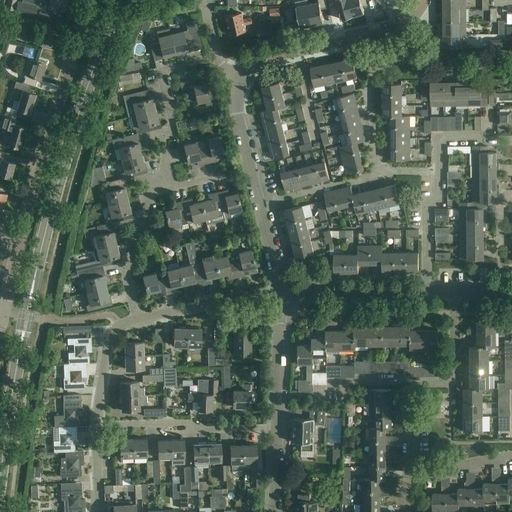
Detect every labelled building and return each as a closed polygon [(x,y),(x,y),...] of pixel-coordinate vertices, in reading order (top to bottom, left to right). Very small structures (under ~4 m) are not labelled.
[(7,0),(6,9),(13,11),(15,0),(7,0)] [(24,0),(24,3),(18,2),(15,11),(33,16),(34,14),(38,15),(50,20),(53,13),(52,13),(53,8),(63,12),(67,0),(24,0)] [(307,0),(304,0),(295,2),(296,6),(300,28),(312,25),(308,6),(308,4),(307,0)] [(308,4),(308,6),(312,25),(324,23),(321,9),(327,8),(327,6),(325,0),(318,0),(318,2),(308,4)] [(348,0),(328,0),(331,6),(331,7),(336,6),(337,6),(341,20),(353,16),(350,6),(348,0)] [(348,0),(350,6),(353,16),(364,13),(362,6),(360,0),(348,0)] [(443,0),(443,10),(465,10),(465,0),(443,0)] [(292,9),(285,11),(287,23),(294,21),(292,9)] [(441,17),(441,22),(466,22),(465,10),(443,10),(443,17),(441,17)] [(242,13),(236,14),(226,17),(230,35),(246,32),(244,25),(252,23),(251,18),(243,20),(242,13)] [(144,20),(141,30),(147,32),(151,23),(149,22),(144,20)] [(443,28),(444,35),(466,35),(466,22),(441,22),(441,28),(443,28)] [(170,35),(169,28),(157,31),(159,38),(158,38),(159,42),(150,45),(151,51),(160,49),(162,57),(175,54),(170,35)] [(182,32),(170,35),(175,54),(187,51),(185,42),(199,39),(198,33),(191,35),(184,36),(182,32)] [(466,35),(444,35),(444,48),(451,48),(451,50),(457,50),(457,48),(466,48),(466,35)] [(353,59),(342,61),(346,80),(357,77),(353,59)] [(31,60),(23,83),(35,87),(38,79),(40,79),(45,62),(38,60),(37,62),(31,60)] [(342,61),(331,64),(335,82),(346,80),(342,61)] [(331,64),(321,66),(325,84),(335,82),(331,64)] [(325,84),(321,66),(310,68),(314,87),(325,84)] [(196,79),(185,82),(190,101),(196,99),(197,103),(205,101),(206,106),(216,104),(211,83),(206,85),(205,82),(197,84),(196,79)] [(443,106),(443,80),(438,80),(438,83),(430,83),(431,106),(443,106)] [(448,80),(443,80),(443,106),(456,106),(455,83),(448,83),(448,80)] [(463,83),(455,83),(456,106),(468,106),(468,80),(463,80),(463,83)] [(472,80),(468,80),(468,106),(481,106),(481,90),(480,83),(472,83),(472,80)] [(16,110),(20,111),(29,114),(35,95),(27,92),(29,86),(15,82),(13,89),(22,91),(16,110)] [(262,87),(265,99),(282,95),(279,83),(262,87)] [(382,84),(382,95),(401,95),(401,84),(382,84)] [(133,105),(135,116),(155,111),(152,98),(144,101),(141,91),(125,95),(128,106),(133,105)] [(336,98),(339,110),(356,106),(353,94),(336,98)] [(265,99),(268,110),(277,108),(278,108),(285,106),(282,95),(265,99)] [(382,95),(383,106),(401,106),(401,95),(382,95)] [(327,104),(321,106),(325,117),(331,115),(327,104)] [(339,110),(342,122),(359,118),(356,106),(339,110)] [(383,117),(390,117),(401,117),(401,116),(401,106),(383,106),(383,117)] [(260,112),(263,124),(280,120),(278,108),(277,108),(268,110),(260,112)] [(155,111),(135,116),(130,118),(133,130),(134,129),(135,134),(157,129),(155,124),(158,123),(155,111)] [(22,137),(25,128),(15,125),(17,120),(3,116),(0,125),(5,126),(4,129),(12,131),(10,136),(8,136),(6,136),(4,137),(3,141),(4,143),(5,145),(7,145),(7,146),(19,149),(21,140),(21,139),(21,137),(22,137)] [(390,117),(391,128),(409,127),(409,116),(401,116),(401,117),(390,117)] [(342,122),(345,134),(362,129),(359,118),(342,122)] [(263,124),(266,136),(283,131),(280,120),(263,124)] [(391,128),(391,138),(409,138),(409,127),(391,128)] [(330,141),(336,140),(333,128),(327,129),(330,141)] [(345,134),(348,145),(357,143),(365,141),(362,129),(345,134)] [(266,136),(269,147),(286,143),(283,131),(266,136)] [(118,149),(121,161),(141,156),(135,134),(120,138),(123,148),(118,149)] [(209,147),(204,149),(207,164),(217,162),(216,156),(224,154),(220,136),(207,139),(209,147)] [(391,138),(391,149),(410,149),(409,138),(391,138)] [(207,164),(204,149),(197,150),(196,142),(183,145),(188,163),(196,161),(197,166),(207,164)] [(286,143),(269,147),(272,159),(289,155),(286,143)] [(339,147),(342,156),(359,152),(357,143),(348,145),(339,147)] [(473,147),(473,165),(499,165),(499,161),(496,161),(496,153),(488,153),(488,146),(473,147)] [(410,149),(391,149),(391,160),(410,160),(410,149)] [(342,156),(344,165),(361,161),(359,152),(342,156)] [(124,173),(120,174),(121,179),(142,174),(141,169),(144,168),(141,156),(121,161),(124,173)] [(0,175),(10,178),(14,164),(0,160),(0,161),(0,175)] [(361,161),(344,165),(346,174),(357,171),(357,173),(362,172),(362,170),(363,169),(361,161)] [(325,163),(316,165),(320,182),(329,180),(325,163)] [(316,165),(307,167),(311,184),(320,182),(316,165)] [(473,165),(473,178),(496,178),(496,170),(499,170),(499,165),(473,165)] [(307,167),(298,169),(303,187),(311,184),(307,167)] [(298,169),(290,172),(294,189),(303,187),(298,169)] [(294,189),(290,172),(281,174),(285,191),(294,189)] [(473,178),(473,190),(499,190),(499,185),(496,185),(496,178),(473,178)] [(104,193),(107,206),(127,201),(124,188),(116,190),(114,181),(107,183),(109,192),(104,193)] [(395,185),(384,188),(388,206),(399,203),(395,185)] [(346,207),(354,205),(352,196),(353,195),(351,187),(341,189),(346,207)] [(384,188),(373,190),(378,209),(388,206),(384,188)] [(337,209),(346,207),(341,189),(332,192),(337,209)] [(227,190),(217,192),(224,220),(230,218),(229,214),(241,211),(237,193),(228,195),(227,190)] [(373,190),(363,193),(367,211),(378,209),(373,190)] [(460,203),(460,209),(475,209),(475,203),(486,203),(496,203),(496,195),(499,195),(499,190),(473,190),(473,203),(460,203)] [(224,220),(217,192),(207,195),(209,200),(201,202),(205,220),(206,224),(224,220)] [(328,211),(337,209),(332,192),(324,194),(328,211)] [(354,205),(356,214),(367,211),(363,193),(353,195),(352,196),(354,205)] [(191,199),(181,201),(187,224),(205,220),(201,202),(193,204),(191,199)] [(127,201),(107,206),(110,217),(106,218),(107,223),(123,220),(122,215),(130,213),(127,201)] [(187,224),(181,201),(172,203),(173,209),(165,211),(169,228),(181,225),(182,229),(188,228),(187,224)] [(460,209),(460,222),(486,222),(486,217),(483,217),(483,209),(486,209),(486,203),(475,203),(475,209),(460,209)] [(285,211),(288,223),(305,219),(302,206),(285,211)] [(288,223),(290,235),(308,231),(305,219),(288,223)] [(460,222),(460,234),(483,234),(483,226),(486,226),(486,222),(460,222)] [(93,237),(96,249),(116,244),(113,232),(105,234),(102,225),(95,226),(98,236),(93,237)] [(290,235),(293,246),(311,242),(308,231),(290,235)] [(460,234),(460,247),(486,246),(486,242),(483,242),(483,234),(460,234)] [(311,242),(293,246),(296,258),(314,253),(311,242)] [(95,263),(75,267),(76,273),(100,267),(112,264),(111,259),(119,257),(118,251),(116,244),(96,249),(92,250),(95,263)] [(232,254),(234,262),(238,278),(256,273),(251,250),(238,253),(237,245),(231,247),(232,254)] [(382,246),(370,247),(370,264),(382,264),(382,253),(382,246)] [(486,246),(460,247),(460,259),(483,259),(483,251),(486,251),(486,246)] [(357,247),(357,255),(358,255),(358,264),(370,264),(370,247),(357,247)] [(394,253),(382,253),(382,264),(382,271),(394,271),(394,253)] [(406,253),(394,253),(394,271),(406,271),(406,253)] [(418,253),(406,253),(406,271),(418,271),(418,253)] [(196,263),(198,271),(202,286),(212,284),(211,278),(219,277),(214,259),(213,254),(201,257),(202,262),(196,263)] [(345,273),(345,255),(333,255),(334,273),(345,273)] [(358,255),(357,255),(345,255),(345,273),(358,273),(358,264),(358,255)] [(226,256),(214,259),(219,277),(227,275),(228,280),(238,278),(234,262),(228,264),(226,256)] [(160,272),(162,280),(166,295),(176,292),(175,287),(183,285),(178,267),(178,264),(166,267),(166,270),(160,272)] [(190,265),(178,267),(183,285),(191,283),(192,289),(202,286),(198,271),(192,272),(190,265)] [(103,276),(100,267),(76,273),(77,277),(82,276),(83,280),(86,293),(106,288),(103,276)] [(166,295),(162,280),(156,281),(155,273),(143,276),(147,294),(155,292),(156,297),(166,295)] [(106,288),(86,293),(89,305),(85,306),(87,311),(102,308),(101,302),(109,300),(106,288)] [(477,319),(477,333),(496,333),(495,319),(477,319)] [(354,327),(354,331),(354,346),(368,346),(368,327),(354,327)] [(382,327),(368,327),(368,346),(382,346),(382,327)] [(396,327),(382,327),(382,346),(396,346),(396,327)] [(410,327),(396,327),(396,346),(410,346),(410,327)] [(214,328),(214,338),(214,342),(222,342),(222,328),(214,328)] [(233,328),(233,342),(251,342),(251,329),(233,328)] [(173,346),(187,346),(187,329),(174,329),(173,346)] [(187,329),(187,346),(200,346),(200,329),(187,329)] [(424,330),(410,331),(410,349),(424,349),(424,330)] [(438,330),(424,330),(424,349),(438,349),(438,330)] [(326,331),(326,338),(326,350),(326,354),(340,354),(340,350),(340,331),(326,331)] [(354,331),(340,331),(340,350),(354,350),(354,346),(354,331)] [(477,333),(477,347),(489,347),(496,347),(496,333),(477,333)] [(91,338),(81,338),(67,339),(67,345),(73,345),(74,353),(68,353),(68,364),(86,364),(89,363),(89,356),(87,357),(86,352),(91,352),(91,338)] [(312,338),(312,345),(312,358),(326,357),(326,354),(326,350),(326,338),(312,338)] [(125,343),(125,356),(142,356),(142,342),(125,343)] [(251,342),(233,342),(233,355),(250,355),(251,342)] [(312,358),(312,345),(298,346),(298,364),(307,364),(307,373),(309,373),(309,380),(312,380),(312,374),(312,358)] [(470,347),(470,361),(489,361),(489,347),(477,347),(470,347)] [(142,356),(125,356),(126,369),(143,369),(142,356)] [(470,361),(470,375),(489,375),(489,361),(470,361)] [(354,362),(354,366),(355,366),(355,373),(369,373),(368,362),(354,362)] [(383,362),(368,362),(369,373),(383,373),(383,362)] [(397,362),(383,362),(383,373),(397,373),(397,362)] [(411,362),(397,362),(397,373),(410,373),(411,373),(410,365),(411,365),(411,362)] [(86,364),(68,364),(62,364),(63,389),(84,388),(84,382),(82,382),(82,377),(87,377),(86,364)] [(425,365),(411,365),(410,365),(411,373),(410,373),(410,377),(425,377),(425,365)] [(439,365),(425,365),(425,377),(439,377),(439,365)] [(326,366),(326,374),(327,374),(327,378),(340,378),(340,366),(326,366)] [(354,366),(340,366),(340,378),(355,377),(355,373),(355,366),(354,366)] [(164,374),(164,381),(164,387),(176,386),(175,368),(170,368),(163,369),(164,374)] [(327,374),(326,374),(312,374),(312,380),(312,385),(313,385),(327,385),(327,378),(327,374)] [(470,375),(470,389),(482,389),(490,389),(489,375),(470,375)] [(217,396),(217,392),(217,380),(208,380),(208,395),(197,395),(197,394),(188,394),(187,401),(197,402),(197,411),(199,411),(199,413),(205,413),(205,411),(212,411),(212,410),(214,410),(214,403),(212,403),(212,395),(217,396)] [(299,380),(299,392),(313,392),(313,385),(312,385),(312,380),(309,380),(299,380)] [(120,382),(120,397),(146,395),(144,395),(143,388),(138,388),(138,381),(120,382)] [(233,391),(233,392),(232,407),(249,407),(250,385),(242,384),(242,391),(233,391)] [(463,389),(463,403),(482,403),(482,389),(470,389),(463,389)] [(497,389),(498,403),(510,403),(509,389),(505,389),(497,389)] [(372,397),(372,403),(391,403),(391,394),(397,394),(397,390),(370,390),(370,394),(372,397)] [(54,427),(58,427),(76,426),(79,426),(79,419),(77,419),(76,415),(81,415),(81,395),(62,396),(63,416),(53,416),(54,427)] [(146,395),(120,397),(121,411),(139,410),(139,404),(147,404),(146,395)] [(369,403),(369,415),(397,415),(397,411),(391,411),(391,403),(372,403),(369,403)] [(463,403),(463,417),(482,417),(482,403),(463,403)] [(498,403),(498,417),(510,417),(510,403),(498,403)] [(332,413),(332,408),(310,407),(309,419),(294,419),(293,443),(301,443),(301,451),(313,451),(314,425),(325,425),(325,413),(332,413)] [(143,409),(144,416),(165,415),(164,408),(143,409)] [(347,416),(333,415),(332,441),(345,441),(347,416)] [(372,422),(372,428),(375,428),(385,428),(391,428),(391,419),(397,419),(397,415),(369,415),(369,418),(372,422)] [(482,417),(463,417),(463,432),(482,431),(488,431),(488,417),(482,417)] [(510,417),(498,417),(498,431),(510,431),(510,417)] [(54,427),(52,427),(53,442),(53,452),(65,452),(74,451),(74,444),(72,445),(72,440),(77,440),(76,426),(54,427)] [(369,428),(370,441),(392,441),(392,437),(386,437),(385,428),(375,428),(372,428),(369,428)] [(133,457),(132,439),(119,440),(120,458),(133,457)] [(146,439),(132,439),(133,457),(146,457),(146,439)] [(158,459),(171,459),(170,440),(157,440),(158,459)] [(170,440),(171,459),(171,458),(171,465),(184,464),(184,440),(170,440)] [(370,441),(370,454),(386,453),(386,445),(392,445),(392,441),(370,441)] [(207,461),(207,444),(193,445),(194,462),(207,461)] [(207,444),(207,461),(207,462),(220,461),(220,444),(207,444)] [(256,444),(242,445),(243,465),(244,465),(250,465),(250,463),(256,463),(256,444)] [(225,466),(226,479),(226,490),(233,489),(232,471),(244,470),(244,465),(243,465),(242,445),(230,445),(231,463),(232,463),(232,466),(225,466)] [(65,452),(66,458),(61,458),(61,466),(59,466),(60,477),(81,476),(80,469),(78,469),(78,465),(83,465),(83,451),(74,451),(65,452)] [(370,454),(370,466),(392,466),(392,462),(386,462),(386,453),(370,454)] [(370,466),(370,479),(380,479),(386,479),(386,470),(392,470),(392,466),(370,466)] [(179,484),(179,492),(187,491),(190,491),(190,489),(190,467),(183,467),(184,484),(179,484)] [(483,484),(483,489),(484,489),(484,500),(484,503),(496,503),(496,500),(496,477),(492,477),(492,484),(483,484)] [(500,477),(496,477),(496,500),(509,500),(509,495),(509,484),(500,484),(500,477)] [(361,492),(364,492),(386,492),(386,487),(380,487),(380,479),(370,479),(359,479),(359,482),(361,485),(361,492)] [(458,489),(458,494),(458,505),(459,505),(471,505),(471,483),(467,483),(467,489),(458,489)] [(475,483),(471,483),(471,505),(484,505),(484,503),(484,500),(484,489),(483,489),(475,489),(475,483)] [(389,485),(389,493),(402,493),(402,485),(389,485)] [(81,488),(61,489),(61,501),(63,501),(63,511),(85,511),(85,499),(80,499),(79,495),(82,495),(81,488)] [(446,510),(445,488),(441,488),(441,494),(433,494),(432,511),(445,511),(446,510)] [(450,488),(445,488),(446,510),(459,510),(459,505),(458,505),(458,494),(450,494),(450,488)] [(221,490),(216,490),(216,497),(217,509),(225,508),(224,496),(222,496),(221,490)] [(179,492),(179,499),(180,509),(187,509),(187,491),(179,492)] [(364,492),(364,504),(380,504),(380,496),(386,496),(386,492),(364,492)] [(316,511),(317,503),(310,502),(310,495),(298,495),(298,502),(297,502),(296,511),(316,511)] [(123,511),(123,505),(123,502),(114,502),(114,506),(113,506),(113,511),(123,511)]
